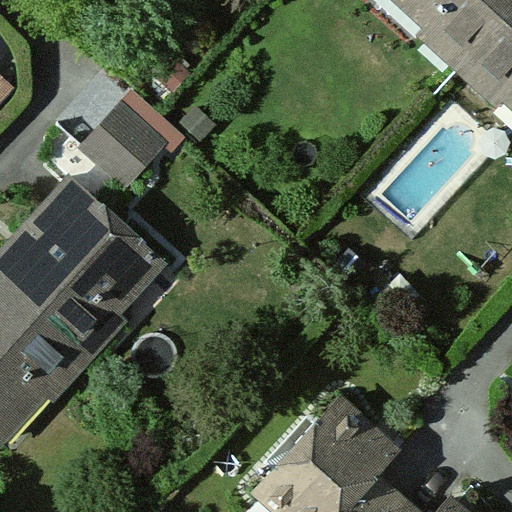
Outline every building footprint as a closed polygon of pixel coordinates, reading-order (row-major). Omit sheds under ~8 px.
[(454,67),(511,1),(511,0),(397,0),(421,22),(414,30),(454,67)] [(511,1),(454,67),(493,103),(502,94),(511,103),(511,1)] [(0,76),(0,108),(16,91),(0,76)] [(119,98),(76,145),(123,188),(166,141),(119,98)] [(64,168),(0,239),(0,277),(87,359),(125,316),(118,310),(165,259),(64,168)] [(50,399),(87,359),(0,277),(0,437),(42,391),(50,399)] [(378,511),(398,491),(375,470),(399,444),(338,388),(247,488),(273,511),(378,511)] [(430,511),(420,511),(398,491),(378,511),(472,511),(449,491),(430,511)]
